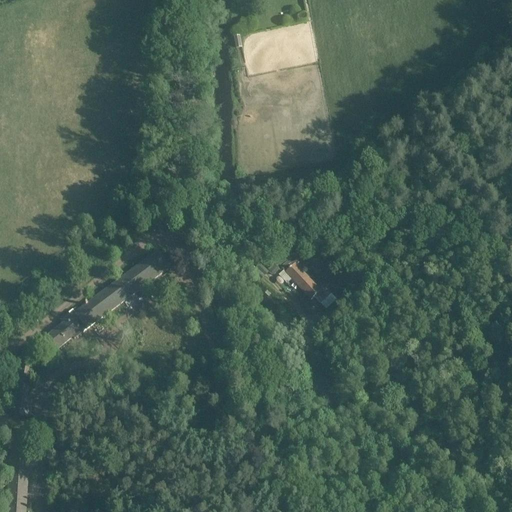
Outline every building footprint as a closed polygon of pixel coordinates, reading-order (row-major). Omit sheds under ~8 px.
[(329,122),(308,125),(310,136),(330,133),(329,122)] [(64,325),(48,337),(58,350),(74,338),(75,340),(84,333),(77,324),(81,322),(87,330),(170,269),(158,253),(76,314),(74,311),(61,321),(64,325)] [(294,259),(283,269),(297,285),(304,279),(306,276),(304,273),(301,271),(298,267),(297,266),(299,263),(294,258),(294,259)] [(324,260),(312,269),(316,274),(328,266),(324,260)] [(268,273),(273,277),(278,271),(273,267),(268,273)] [(344,281),(348,283),(352,281),(354,277),(352,273),(348,271),(344,274),(343,277),(344,281)] [(304,279),(297,285),(302,290),(304,292),(311,301),(314,298),(325,311),(336,302),(326,290),(323,287),(319,290),(318,289),(306,276),(304,279)] [(375,285),(371,280),(355,292),(360,299),(376,288),(374,286),(375,285)] [(426,343),(410,356),(417,366),(434,353),(426,343)] [(24,350),(13,414),(29,417),(29,412),(31,405),(26,405),(36,352),(24,350)] [(389,362),(382,353),(381,352),(371,359),(379,370),(389,362)] [(392,392),(403,382),(395,372),(384,381),(392,392)] [(25,511),(31,436),(10,435),(9,448),(8,448),(8,451),(10,452),(5,511),(25,511)]
